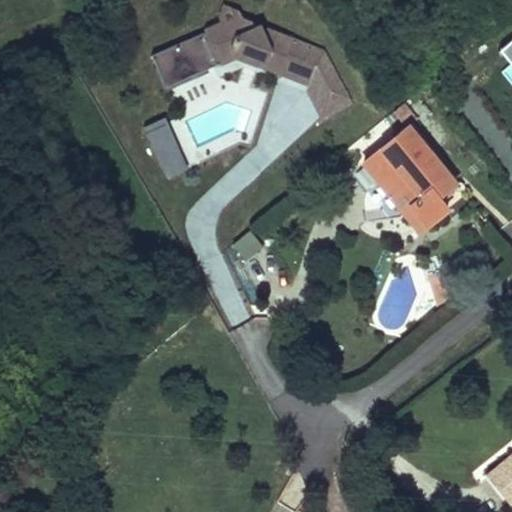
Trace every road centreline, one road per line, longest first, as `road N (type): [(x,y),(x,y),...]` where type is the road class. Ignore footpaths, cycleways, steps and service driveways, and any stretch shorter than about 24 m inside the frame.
road 1 (residential): [(317,429),(511,285)]
road 2 (unknown): [(272,338),(235,269),(231,237),(283,157)]
road 3 (unknown): [(272,338),(326,424),(343,511)]
